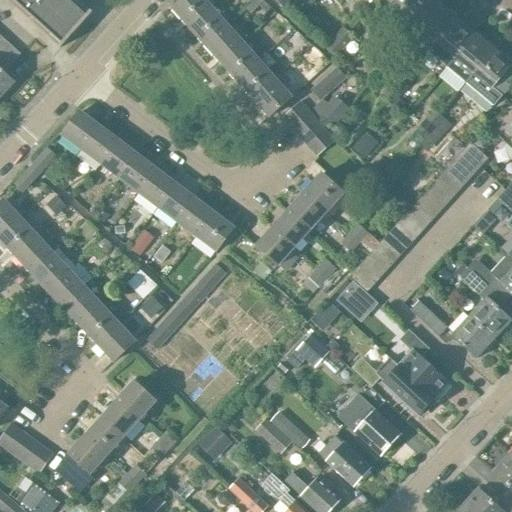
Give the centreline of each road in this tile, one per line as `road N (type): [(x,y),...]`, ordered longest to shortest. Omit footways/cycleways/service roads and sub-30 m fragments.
road 1 (residential): [(295,145),(243,196),(82,73)]
road 2 (residential): [(39,435),(80,368),(0,275)]
road 3 (residential): [(395,511),(511,390)]
road 4 (residential): [(0,166),(82,73)]
